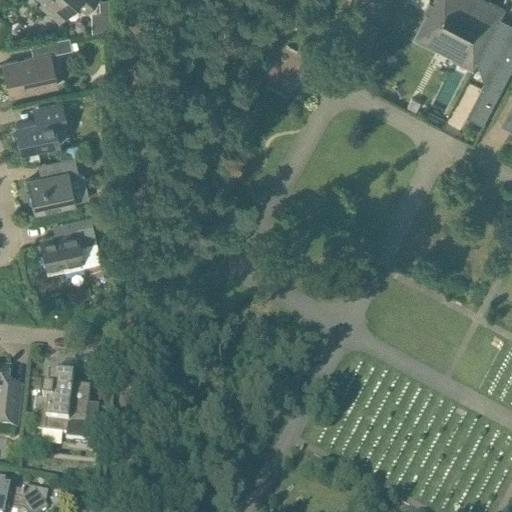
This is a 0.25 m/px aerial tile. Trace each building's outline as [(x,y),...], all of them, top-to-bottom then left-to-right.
[(42,0),(40,3),(59,20),(76,0),(86,9),(93,0),(42,0)] [(99,0),(99,11),(91,12),(92,32),(109,28),(108,0),(99,0)] [(424,13),(429,15),(417,38),(474,68),(504,11),(483,0),(436,0),(434,4),(430,1),(424,13)] [(50,54),(72,49),(70,38),(31,46),(33,57),(2,63),(9,95),(56,85),(50,54)] [(467,115),(483,124),(511,69),(511,56),(501,51),(467,115)] [(112,104),(111,87),(93,91),(96,105),(112,104)] [(408,106),(416,110),(420,102),(412,98),(408,106)] [(66,125),(61,102),(37,107),(40,118),(15,124),(21,149),(58,142),(55,127),(66,125)] [(511,102),(501,124),(511,129),(511,102)] [(27,179),(34,211),(75,202),(69,177),(78,175),(74,158),(42,165),(44,176),(27,179)] [(101,262),(90,216),(52,225),(55,236),(40,239),(47,274),(101,262)] [(0,426),(18,429),(22,387),(10,386),(11,369),(0,367),(0,426)] [(44,400),(37,400),(34,432),(68,435),(68,440),(97,443),(100,406),(89,405),(91,388),(74,386),(75,376),(52,373),(50,390),(45,389),(44,400)] [(100,378),(99,387),(114,389),(115,380),(100,378)] [(44,511),(48,510),(46,507),(48,493),(23,488),(23,493),(3,489),(4,484),(0,483),(0,511),(44,511)]
